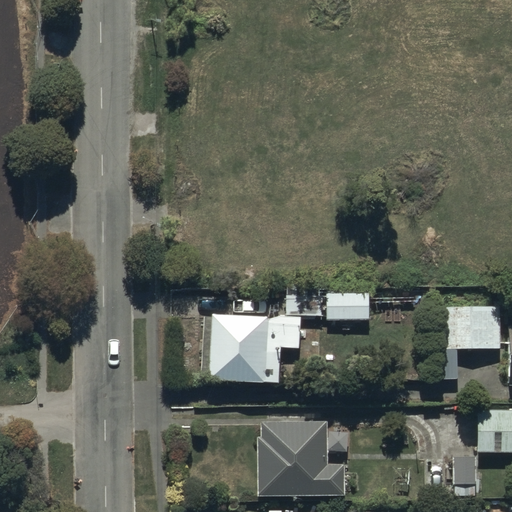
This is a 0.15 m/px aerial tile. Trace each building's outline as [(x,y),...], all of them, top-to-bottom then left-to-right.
[(283,316),(202,313),(199,376),(205,376),(205,378),(276,381),(277,367),(294,368),(296,324),(320,325),(321,294),(284,292),(283,316)] [(367,294),(325,294),(325,319),(367,319),(367,294)] [(445,297),(434,297),(433,347),(495,348),(496,306),(445,305),(445,297)] [(511,407),(474,408),(475,451),(511,450),(511,407)] [(324,463),(324,421),(259,421),(259,435),(254,435),(255,495),(342,494),(341,463),(324,463)] [(474,457),(451,457),(451,483),(453,483),(453,494),(474,495),(474,457)]
